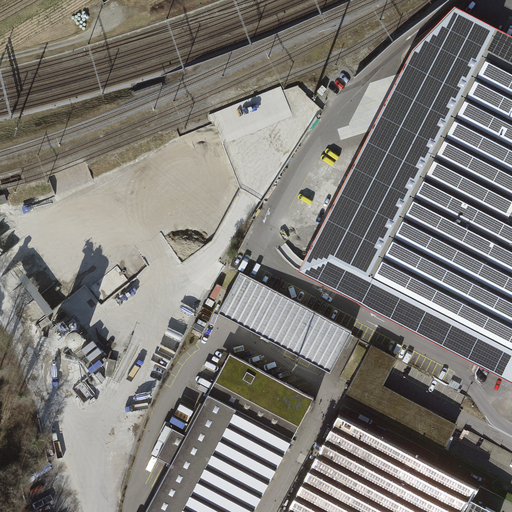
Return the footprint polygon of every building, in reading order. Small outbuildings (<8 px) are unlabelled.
[(511,38),(481,23),(417,146),(432,153),(425,164),(420,173),(407,167),(354,270),(332,274),(329,280),(364,299),(374,280),(511,351),(511,38)] [(385,113),(400,120),(410,99),(394,92),(385,113)] [(311,98),(301,113),(312,120),(321,105),(311,98)] [(321,235),(366,145),(343,134),(298,224),(321,235)] [(51,175),(57,194),(95,181),(89,163),(51,175)] [(308,258),(305,265),(320,271),(323,264),(308,258)] [(20,262),(2,276),(27,306),(30,304),(41,318),(57,305),(44,290),(50,284),(44,276),(42,278),(30,263),(24,267),(20,262)] [(350,331),(239,271),(217,311),(328,371),(350,331)] [(72,341),(91,326),(82,315),(64,330),(72,341)] [(108,360),(92,338),(75,350),(93,371),(108,360)] [(371,346),(344,397),(443,450),(456,425),(382,385),(396,359),(371,346)] [(251,511),(312,399),(229,355),(144,511),(251,511)] [(476,488),(338,414),(285,511),(485,511),(468,503),(476,488)]
